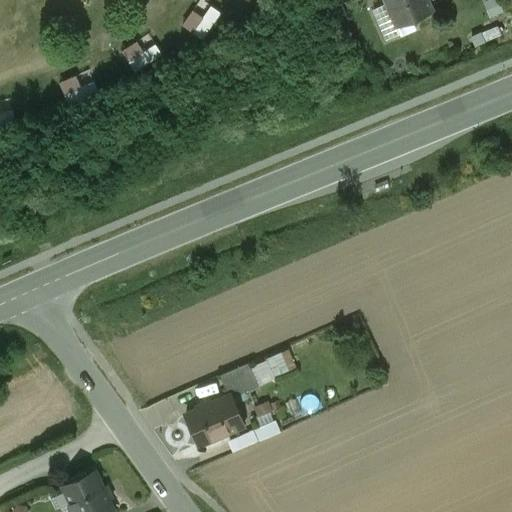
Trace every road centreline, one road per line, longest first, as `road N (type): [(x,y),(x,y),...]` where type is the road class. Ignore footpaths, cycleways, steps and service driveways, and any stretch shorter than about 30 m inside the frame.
road 1 (secondary): [(35,290),(511,93)]
road 2 (tertiary): [(184,511),(35,290)]
